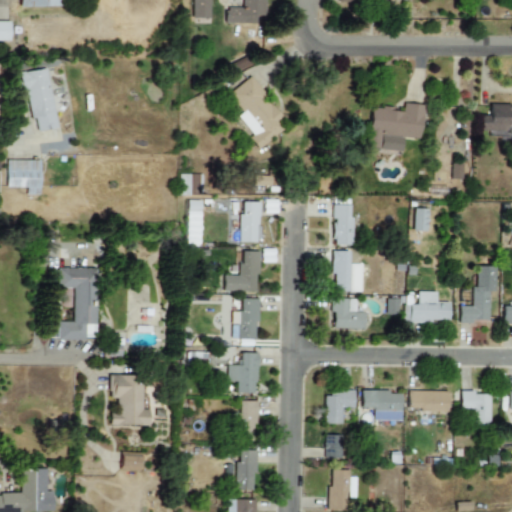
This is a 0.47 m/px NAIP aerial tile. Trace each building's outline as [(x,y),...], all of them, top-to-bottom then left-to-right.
[(190,0),(190,14),(208,15),(208,0),(190,0)] [(240,0),(262,0),(262,15),(247,15),(246,24),(219,23),(219,4),(240,4),(240,0)] [(0,21),(0,40),(8,41),(7,22),(0,21)] [(55,129),(45,69),(18,73),(21,92),(27,91),(33,132),(55,129)] [(256,150),(287,126),(249,77),(227,94),(241,112),(236,116),(251,136),(248,139),(256,150)] [(421,106),(401,104),(401,111),(369,108),(365,149),(400,153),(401,138),(418,140),(421,106)] [(479,134),(511,134),(511,105),(488,106),(488,116),(479,116),(479,134)] [(38,161),(5,160),(5,188),(24,188),(24,195),(37,195),(38,161)] [(178,195),(200,195),(200,174),(177,175),(178,195)] [(349,245),(349,201),(338,201),(338,205),(331,205),(330,245),(349,245)] [(257,203),(238,202),(237,242),(256,243),(257,203)] [(424,232),(425,209),(412,209),(411,231),(424,232)] [(256,252),(238,251),(238,276),(221,276),(221,292),(255,292),(256,252)] [(359,265),(346,264),(347,252),(330,251),(329,292),(358,292),(359,265)] [(493,267),(473,267),(473,288),(469,288),(469,307),(456,307),(456,324),(470,324),(470,320),(486,320),(486,293),(492,293),(493,267)] [(94,269),(55,269),(55,289),(71,289),(71,322),(56,322),(56,340),(94,340),(94,269)] [(401,321),(447,322),(447,303),(433,303),(434,293),(415,292),(414,305),(401,305),(401,321)] [(230,325),(229,339),(254,339),(255,299),(237,299),(237,326),(230,325)] [(362,312),(353,312),(354,299),(330,299),(329,329),(361,330),(362,312)] [(384,314),(395,314),(395,300),(384,299),(384,314)] [(511,305),(500,305),(500,325),(511,324),(511,305)] [(253,394),(254,354),(238,353),(238,366),(225,366),(225,382),(234,382),(234,394),(253,394)] [(108,425),(146,426),(147,410),(139,410),(140,376),(110,375),(109,399),(115,399),(115,412),(108,412),(108,425)] [(358,391),(358,409),(370,409),(370,421),(398,421),(398,392),(358,391)] [(445,392),(404,391),(404,411),(444,411),(445,392)] [(351,392),(321,393),(321,425),(339,424),(338,409),(351,408),(351,392)] [(486,425),(486,394),(457,393),(456,410),(469,410),(469,425),(486,425)] [(253,402),(237,401),(236,441),(253,442),(253,402)] [(339,435),(321,436),(322,459),(340,459),(339,435)] [(253,451),(237,451),(237,464),(224,464),(223,478),(233,478),(233,490),(252,491),(253,451)] [(137,471),(138,454),(118,453),(117,470),(137,471)] [(0,511),(50,511),(51,491),(44,491),(44,470),(18,470),(18,495),(0,494),(0,511)] [(346,471),(328,470),(328,487),(325,486),(324,510),(342,511),(342,497),(352,498),(352,481),(346,481),(346,471)] [(232,511),(252,511),(252,500),(233,500),(232,511)]
